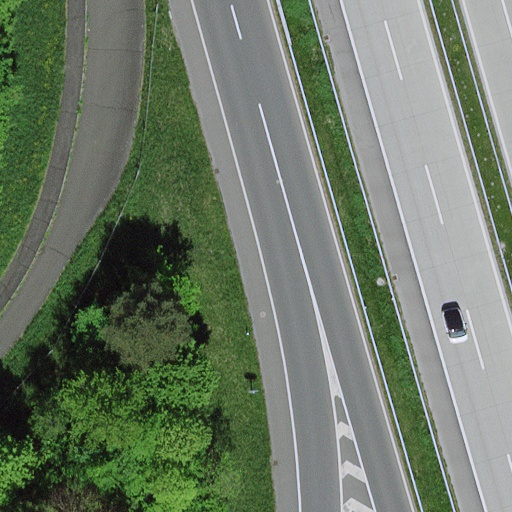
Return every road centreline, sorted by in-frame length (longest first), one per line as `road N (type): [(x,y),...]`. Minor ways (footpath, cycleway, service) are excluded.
road 1 (motorway): [(238,0),(283,106),(398,511)]
road 2 (motorway): [(224,0),(239,113),(311,377),(322,511)]
road 3 (motorway): [(383,0),(511,447)]
road 4 (track): [(91,0),(92,52),(59,208),(27,282),(0,318)]
